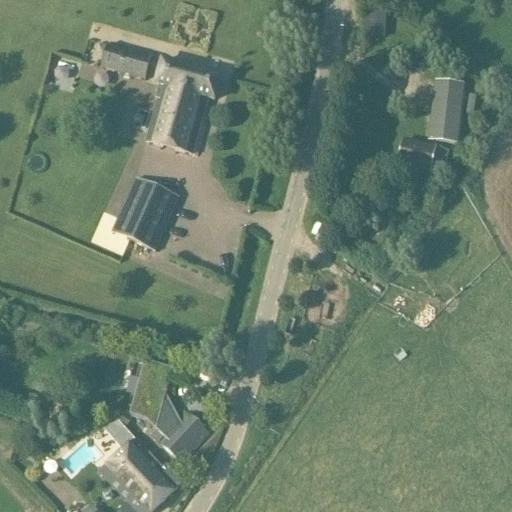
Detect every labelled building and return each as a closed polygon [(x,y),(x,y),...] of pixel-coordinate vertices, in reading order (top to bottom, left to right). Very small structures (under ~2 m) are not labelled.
[(100,70),(145,82),(151,58),(107,46),(100,70)] [(417,52),(406,67),(419,76),(430,62),(417,52)] [(157,100),(145,143),(192,156),(208,100),(215,102),(223,76),(161,59),(154,85),(159,87),(156,100),(157,100)] [(435,83),(429,141),(457,145),(463,86),(435,83)] [(403,141),(397,166),(429,173),(435,148),(403,141)] [(180,199),(135,180),(111,234),(156,254),(180,199)] [(164,439),(159,445),(181,465),(209,436),(187,415),(178,425),(164,401),(173,371),(145,363),(129,417),(146,422),(164,439)] [(162,469),(147,452),(137,440),(100,474),(135,511),(153,511),(183,485),(166,466),(162,469)]
